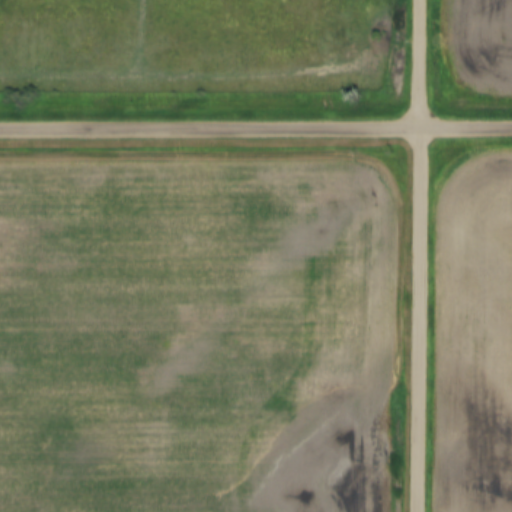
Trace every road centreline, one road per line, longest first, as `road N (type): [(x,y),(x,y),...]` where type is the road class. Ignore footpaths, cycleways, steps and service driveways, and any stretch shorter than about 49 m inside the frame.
road 1 (residential): [(511,125),(0,128)]
road 2 (residential): [(417,511),(419,126)]
